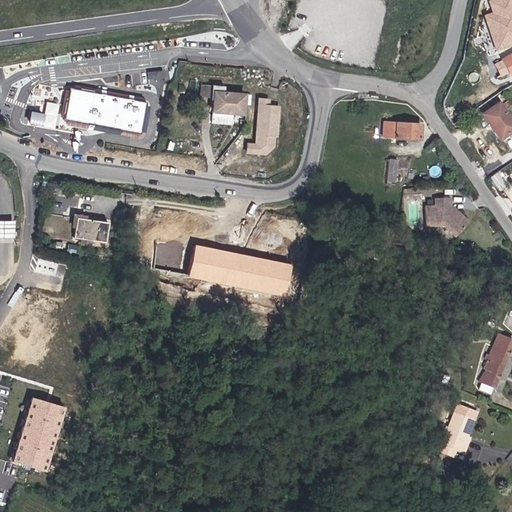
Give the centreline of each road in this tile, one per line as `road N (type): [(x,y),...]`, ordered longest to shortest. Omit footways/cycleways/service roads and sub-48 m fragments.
road 1 (residential): [(0,141),(88,168),(290,187),(312,152),(325,78)]
road 2 (trunk): [(0,35),(211,0)]
road 3 (residential): [(421,101),(511,232)]
road 4 (residential): [(233,0),(263,41),(325,78)]
